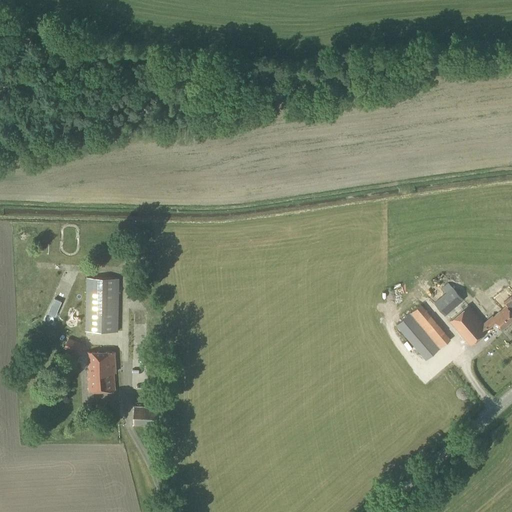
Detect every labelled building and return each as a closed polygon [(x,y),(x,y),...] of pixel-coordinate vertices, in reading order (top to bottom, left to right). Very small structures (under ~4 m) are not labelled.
[(118,331),(119,320),(119,278),(87,278),(85,320),(85,331),(118,331)] [(445,316),(463,300),(452,286),(433,302),(445,316)] [(489,328),(497,321),(503,328),(511,320),(511,296),(511,295),(503,302),(506,306),(494,316),(493,315),(483,322),(469,304),(468,305),(450,320),(449,321),(470,345),(490,329),(489,328)] [(426,360),(451,339),(425,308),(421,304),(396,325),(426,360)] [(78,361),(85,345),(69,338),(64,348),(73,353),(71,358),(78,361)] [(89,391),(116,391),(114,367),(115,367),(115,352),(88,353),(88,368),(87,368),(89,391)] [(162,427),(163,408),(134,406),(133,425),(162,427)]
